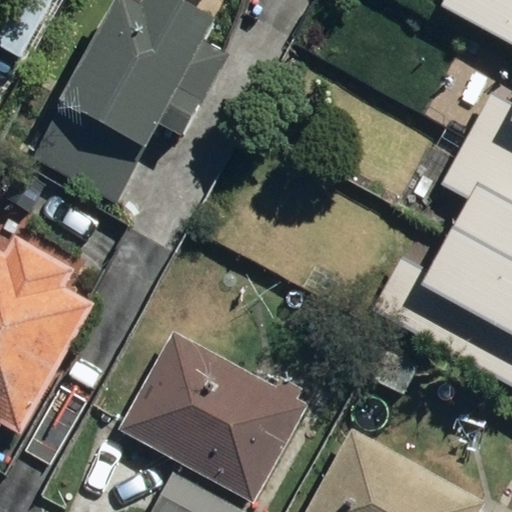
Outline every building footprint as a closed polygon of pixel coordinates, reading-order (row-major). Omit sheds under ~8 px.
[(137,0),(130,15),(106,2),(18,168),(106,214),(202,32),(141,0),(137,0)] [(511,0),(434,0),(427,13),(511,59),(511,0)] [(511,118),(478,101),(437,184),(464,197),(427,273),(402,261),(371,322),(471,371),(467,378),(511,400),(511,118)] [(60,292),(68,278),(0,241),(0,440),(11,446),(88,307),(60,292)] [(170,332),(112,438),(173,471),(150,511),(238,511),(299,402),(170,332)] [(472,511),(476,506),(345,432),(300,511),(472,511)]
